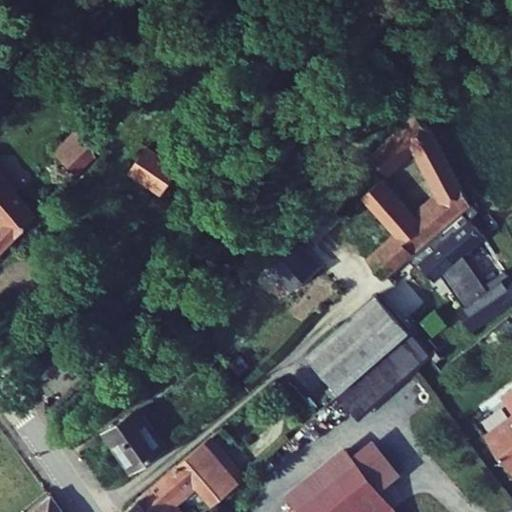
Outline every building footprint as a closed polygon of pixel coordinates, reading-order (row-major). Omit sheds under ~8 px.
[(77,127),(50,153),(66,169),(83,151),(77,127)] [(421,133),(376,175),(390,191),(423,160),(442,190),(446,187),(454,202),(419,233),(385,197),(367,214),(401,251),(419,271),(477,219),(443,157),(421,133)] [(159,187),(175,156),(145,140),(128,171),(159,187)] [(0,236),(27,209),(0,180),(0,236)] [(333,211),(296,245),(307,257),(340,226),(333,211)] [(94,212),(73,234),(100,263),(121,241),(94,212)] [(455,252),(427,277),(443,295),(491,254),(472,229),(451,246),(455,252)] [(292,248),(262,275),(290,306),(320,279),(292,248)] [(401,251),(374,276),(392,295),(419,271),(401,251)] [(262,275),(251,285),(279,316),(290,306),(262,275)] [(511,288),(465,323),(477,340),(511,314),(511,288)] [(313,365),(345,406),(399,359),(412,347),(379,307),(313,365)] [(434,370),(415,345),(412,347),(399,359),(418,384),(434,370)] [(418,384),(399,359),(345,406),(341,409),(362,433),(418,384)] [(511,398),(503,406),(511,417),(511,425),(490,443),(511,472),(511,398)] [(136,415),(104,440),(133,479),(166,453),(136,415)] [(250,488),(217,449),(196,467),(139,511),(181,511),(199,498),(210,511),(222,511),(226,508),(250,488)] [(355,465),(347,456),(288,505),(293,511),(395,511),(384,499),(403,483),(374,449),(355,465)]
